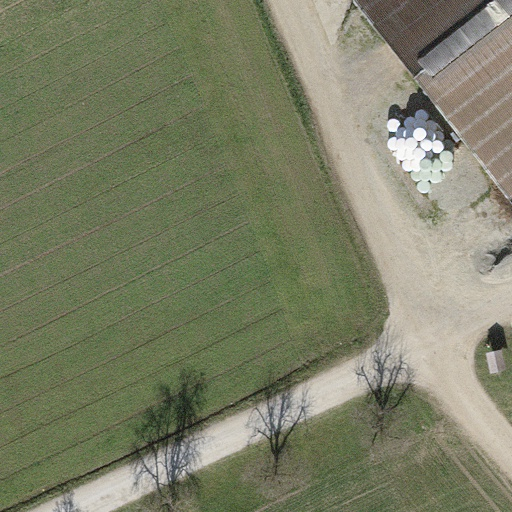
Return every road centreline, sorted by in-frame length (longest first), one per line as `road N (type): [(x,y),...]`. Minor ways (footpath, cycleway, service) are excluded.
road 1 (track): [(511,451),(432,342),(300,0)]
road 2 (track): [(511,299),(71,511)]
